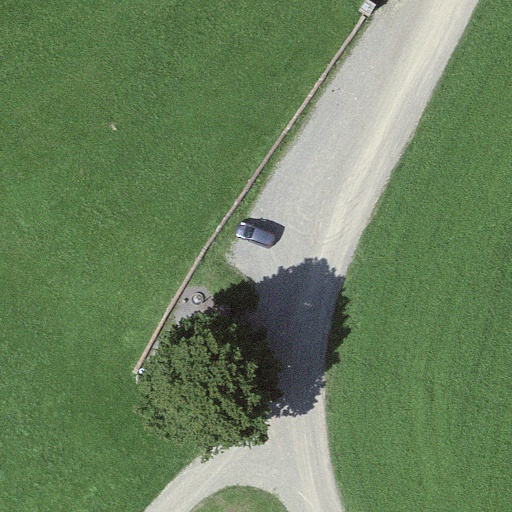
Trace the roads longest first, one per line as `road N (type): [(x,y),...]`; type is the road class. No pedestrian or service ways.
road 1 (unclassified): [(321,511),(288,439),(295,310),(442,0)]
road 2 (track): [(288,439),(203,474),(167,511)]
